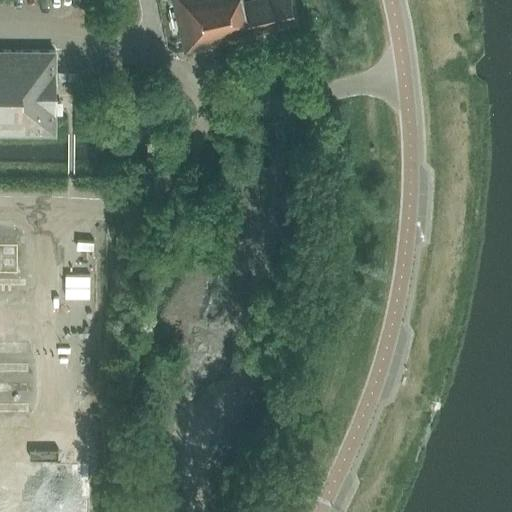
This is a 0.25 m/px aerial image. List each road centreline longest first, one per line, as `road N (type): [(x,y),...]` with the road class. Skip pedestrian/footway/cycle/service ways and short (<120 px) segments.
road 1 (residential): [(320,511),(377,375),(404,269),(411,112),(392,0)]
road 2 (unknown): [(195,448),(274,117),(299,101),(408,84)]
